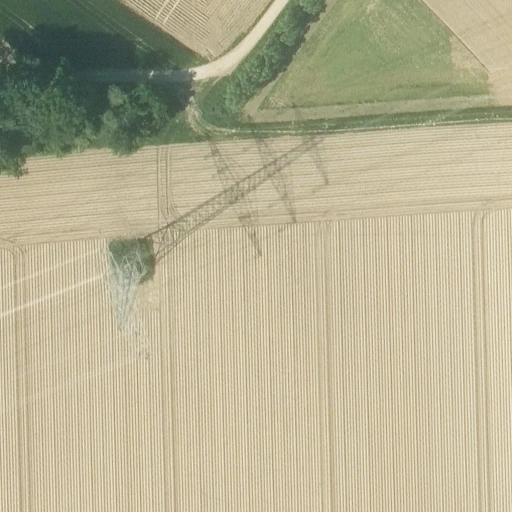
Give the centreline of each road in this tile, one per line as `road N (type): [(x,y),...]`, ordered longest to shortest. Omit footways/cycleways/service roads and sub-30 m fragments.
road 1 (track): [(0,81),(190,74)]
road 2 (track): [(279,0),(232,62),(190,74)]
